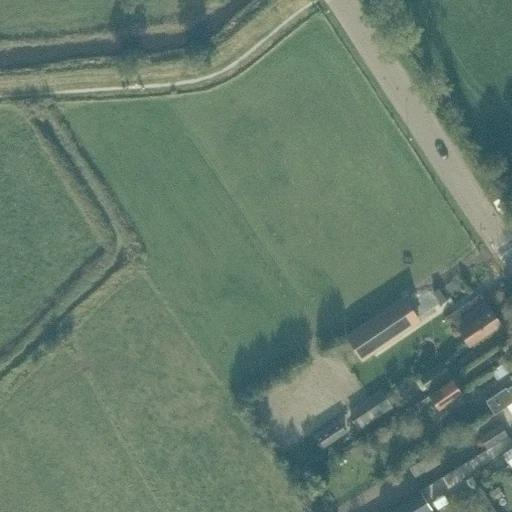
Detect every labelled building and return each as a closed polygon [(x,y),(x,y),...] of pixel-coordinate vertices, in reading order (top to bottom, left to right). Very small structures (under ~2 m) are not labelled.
[(438,289),(433,292),(440,304),(446,300),(438,289)] [(468,346),(499,325),(479,295),(448,316),(468,346)] [(418,321),(402,298),(345,336),(361,359),(418,321)] [(444,354),(449,364),(463,356),(457,346),(444,354)] [(427,391),(450,375),(441,361),(417,377),(427,391)] [(495,380),(507,372),(501,363),(489,371),(495,380)] [(504,406),(511,401),(511,373),(509,376),(511,380),(511,385),(506,389),(504,388),(484,401),(493,415),(505,407),(504,406)] [(459,393),(449,380),(429,394),(439,407),(459,393)] [(357,429),(391,408),(384,397),(351,419),(357,429)] [(485,448),(506,435),(499,424),(478,437),(485,448)] [(511,446),(511,447),(501,454),(511,468),(511,466),(511,446)] [(414,478),(440,462),(434,452),(408,467),(414,478)] [(508,504),(497,487),(485,494),(495,511),(508,504)] [(475,491),(461,499),(466,508),(480,500),(475,491)] [(426,511),(430,510),(420,493),(389,511),(426,511)]
